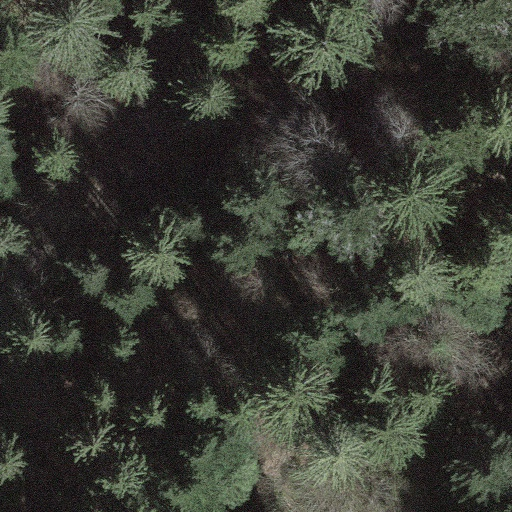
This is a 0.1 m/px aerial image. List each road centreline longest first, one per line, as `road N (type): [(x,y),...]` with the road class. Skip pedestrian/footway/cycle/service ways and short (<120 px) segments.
road 1 (track): [(0,182),(38,203),(55,272),(70,511)]
road 2 (track): [(444,511),(511,399)]
